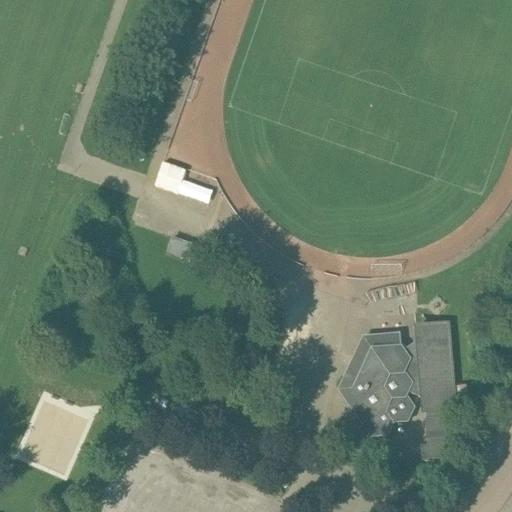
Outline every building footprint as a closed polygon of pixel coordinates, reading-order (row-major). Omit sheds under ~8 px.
[(190,259),(196,244),(176,236),(170,251),(190,259)] [(447,326),(418,328),(419,342),(404,352),(410,361),(404,374),(412,385),(408,393),(424,400),(425,413),(427,413),(428,421),(452,419),(451,411),(454,411),(447,326)] [(401,348),(373,351),(361,376),(347,377),(340,391),(373,438),(388,436),(394,424),(408,423),(414,409),(406,398),(408,393),(412,385),(404,374),(410,361),(404,352),(401,348)] [(428,421),(426,422),(427,435),(455,432),(454,419),(428,421)] [(455,432),(427,435),(428,447),(456,444),(455,432)] [(428,447),(421,447),(422,461),(458,458),(456,444),(428,447)]
